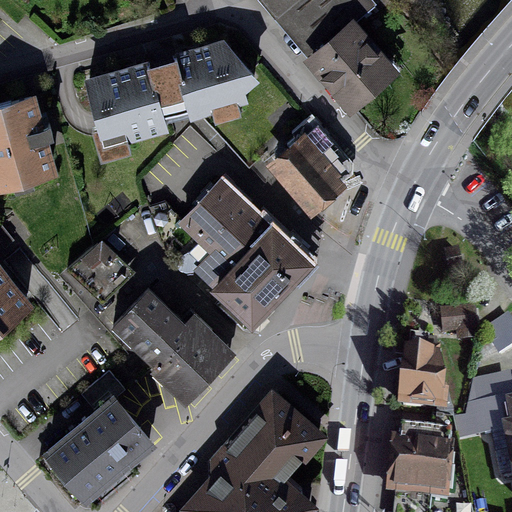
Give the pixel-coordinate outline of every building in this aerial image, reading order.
[(408,79),(364,25),(385,9),(376,0),(260,0),(317,64),(360,117),(408,79)] [(224,35),(89,78),(107,143),(246,100),(246,65),(224,35)] [(35,97),(0,106),(0,168),(2,178),(53,164),(46,138),(53,136),(49,122),(42,124),(35,97)] [(309,117),(271,146),(314,201),(352,172),(309,117)] [(254,330),(316,264),(274,225),(220,175),(180,219),(214,250),(192,273),(254,330)] [(366,200),(339,190),(326,221),(354,232),(366,200)] [(100,242),(72,268),(96,295),(125,270),(100,242)] [(458,250),(444,252),(448,277),(462,275),(458,250)] [(0,264),(0,331),(33,304),(0,264)] [(157,279),(114,327),(193,397),(235,349),(157,279)] [(476,309),(442,312),(444,332),(477,329),(476,309)] [(511,320),(510,316),(485,329),(498,353),(511,345),(511,320)] [(434,334),(412,332),(405,404),(446,408),(451,355),(432,353),(434,334)] [(111,393),(44,447),(84,497),(151,442),(111,393)] [(324,439),(273,393),(216,456),(222,462),(184,504),(192,511),(310,511),(317,505),(288,479),(324,439)] [(511,397),(478,404),(483,432),(493,430),(497,452),(507,450),(511,476),(511,397)] [(436,438),(399,433),(391,491),(438,496),(436,511),(470,511),(452,419),(440,418),(436,438)]
